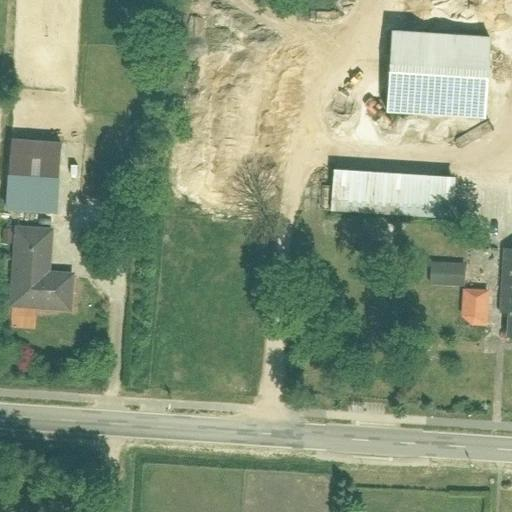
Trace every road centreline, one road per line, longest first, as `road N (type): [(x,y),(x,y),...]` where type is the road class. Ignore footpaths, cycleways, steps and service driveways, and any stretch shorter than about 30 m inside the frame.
road 1 (tertiary): [(511,452),(0,418)]
road 2 (track): [(258,435),(298,135),(269,40),(226,0)]
